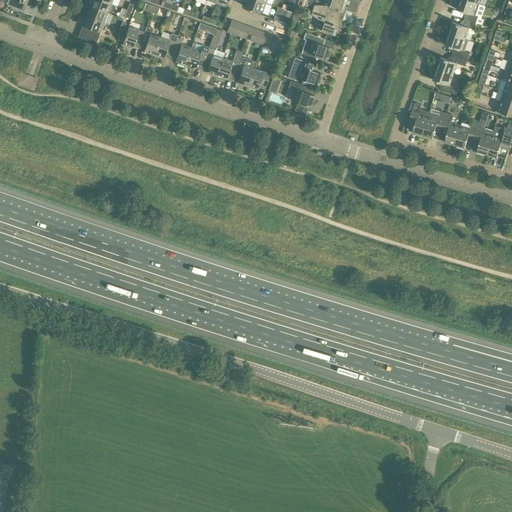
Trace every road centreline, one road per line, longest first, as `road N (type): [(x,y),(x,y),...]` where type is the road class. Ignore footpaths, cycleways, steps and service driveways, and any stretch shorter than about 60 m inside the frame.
road 1 (motorway): [(0,242),(511,403)]
road 2 (motorway): [(447,354),(0,210)]
road 3 (tertiary): [(0,289),(438,431)]
road 4 (tertiary): [(319,139),(39,47)]
road 5 (residential): [(511,178),(405,143),(445,0)]
road 6 (tertiary): [(511,198),(319,139)]
road 7 (residential): [(319,139),(366,0)]
